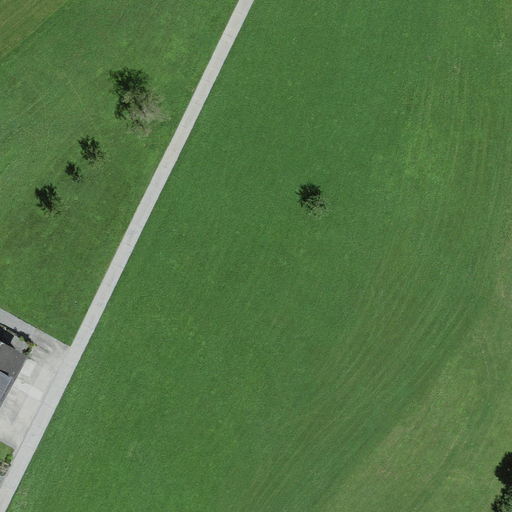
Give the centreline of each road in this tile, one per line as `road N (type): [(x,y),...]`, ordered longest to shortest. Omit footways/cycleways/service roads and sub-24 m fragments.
road 1 (unclassified): [(118,264),(248,0)]
road 2 (residential): [(2,511),(118,264)]
